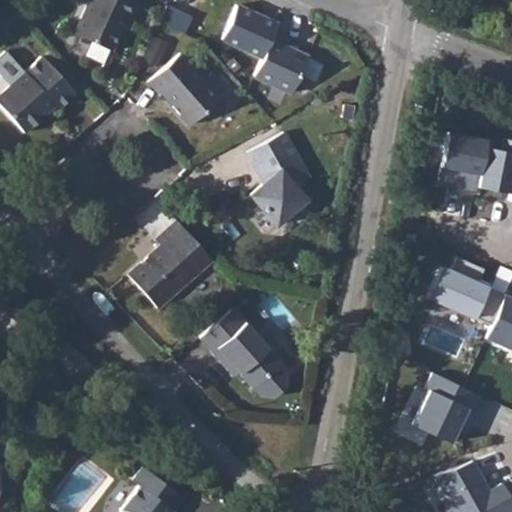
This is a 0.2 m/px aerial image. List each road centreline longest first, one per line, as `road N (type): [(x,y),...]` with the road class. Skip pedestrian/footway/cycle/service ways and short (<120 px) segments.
road 1 (unclassified): [(400,37),(361,286),(313,511)]
road 2 (residential): [(0,196),(275,502),(297,511)]
